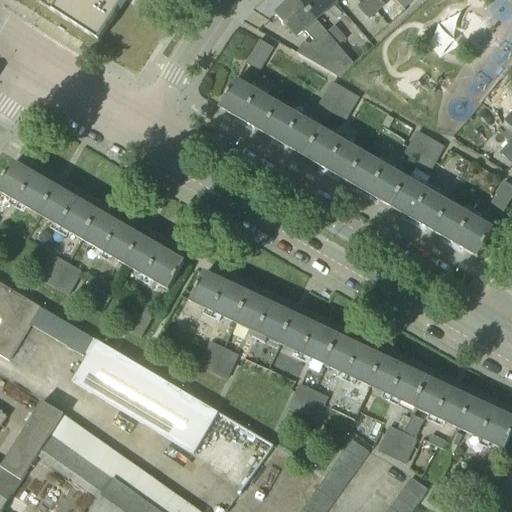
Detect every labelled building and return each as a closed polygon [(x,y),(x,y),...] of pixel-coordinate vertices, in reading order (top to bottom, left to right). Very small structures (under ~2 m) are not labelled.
[(32,0),(99,43),(127,0),(32,0)] [(317,23),(296,0),(292,0),(275,16),(297,41),(306,33),(313,42),(311,47),(304,44),(298,56),(338,79),(353,66),(338,48),(327,35),(317,23)] [(296,0),(317,23),(336,6),(330,0),(296,0)] [(365,0),(357,8),(368,21),(377,13),(365,0)] [(365,0),(377,13),(385,7),(379,0),(365,0)] [(415,1),(413,0),(394,0),(404,11),(415,1)] [(327,35),(338,48),(347,41),(335,28),(327,35)] [(259,74),(273,50),(259,42),(245,66),(259,74)] [(220,111),(263,136),(279,107),(236,82),(220,111)] [(332,116),(346,93),(331,84),(315,114),(329,122),(332,116)] [(345,124),(359,100),(346,93),(332,116),(345,124)] [(306,161),(322,132),(279,107),(263,136),(306,161)] [(322,132),(306,161),(349,185),(365,157),(322,132)] [(431,143),(417,134),(403,157),(418,166),(431,143)] [(431,173),(444,150),(431,143),(418,166),(431,173)] [(365,157),(349,185),(392,210),(408,182),(365,157)] [(0,186),(0,194),(40,218),(56,189),(13,164),(0,186)] [(408,182),(392,210),(435,235),(451,207),(408,182)] [(511,200),(511,189),(503,185),(490,207),(503,215),(511,200)] [(56,189),(40,218),(83,243),(100,214),(56,189)] [(451,207),(435,235),(478,260),(494,232),(451,207)] [(100,214),(83,243),(126,268),(143,239),(100,214)] [(143,239),(126,268),(169,293),(186,264),(143,239)] [(42,282),(56,290),(69,267),(56,259),(42,282)] [(68,297),(82,274),(69,267),(56,290),(68,297)] [(190,305),(205,312),(235,326),(249,296),(204,275),(190,305)] [(94,341),(0,284),(0,358),(9,364),(31,327),(83,359),(94,341)] [(235,326),(280,348),(294,317),(249,296),(235,326)] [(142,340),(155,317),(142,309),(129,332),(142,340)] [(294,317),(280,348),(324,369),(339,338),(294,317)] [(339,338),(324,369),(369,390),(384,360),(339,338)] [(194,456),(218,416),(219,415),(97,343),(73,385),(194,456)] [(199,369),(212,375),(223,351),(211,345),(199,369)] [(227,382),(238,358),(223,351),(212,375),(227,382)] [(384,360),(369,390),(414,411),(429,381),(384,360)] [(429,381),(414,411),(459,432),(474,402),(429,381)] [(289,411),(302,417),(313,393),(300,387),(289,411)] [(317,424),(328,400),(313,393),(302,417),(317,424)] [(511,437),(511,420),(503,416),(474,402),(459,432),(472,439),(470,444),(486,452),(489,447),(504,454),(511,437)] [(0,511),(37,459),(51,439),(65,418),(44,403),(0,467),(0,430),(8,419),(0,413),(0,511)] [(392,460),(405,466),(425,423),(412,417),(410,420),(404,435),(392,460)] [(398,432),(404,435),(410,420),(404,417),(398,432)] [(390,429),(378,454),(392,460),(404,435),(398,432),(390,429)] [(445,443),(431,436),(427,444),(441,451),(445,443)] [(463,438),(458,436),(452,447),(458,449),(463,438)] [(158,511),(113,481),(51,439),(37,459),(98,501),(90,511),(158,511)] [(362,464),(369,454),(352,442),(345,452),(362,464)] [(345,452),(338,462),(355,474),(362,464),(345,452)] [(338,462),(331,471),(348,484),(355,474),(338,462)] [(477,481),(481,473),(474,470),(470,477),(477,481)] [(331,471),(325,480),(324,481),(341,494),(348,484),(331,471)] [(488,506),(500,481),(486,474),(474,499),(488,506)] [(428,492),(411,480),(404,490),(421,502),(428,492)] [(324,481),(317,491),(334,503),(341,494),(324,481)] [(510,511),(511,507),(511,486),(505,483),(494,508),(501,511),(510,511)] [(414,511),(421,502),(404,490),(397,499),(414,511)] [(317,491),(310,501),(325,511),(327,511),(334,503),(317,491)] [(394,511),(413,511),(414,511),(397,499),(390,509),(394,511)] [(325,511),(310,501),(303,511),(304,511),(325,511)]
